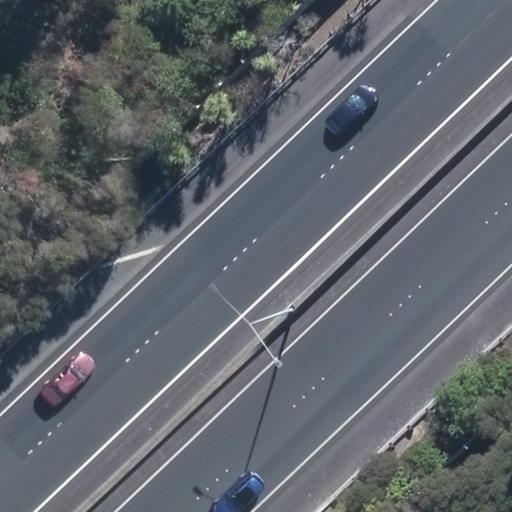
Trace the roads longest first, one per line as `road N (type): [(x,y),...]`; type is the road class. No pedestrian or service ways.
road 1 (motorway): [(0,479),(506,0)]
road 2 (motorway): [(511,207),(186,511)]
